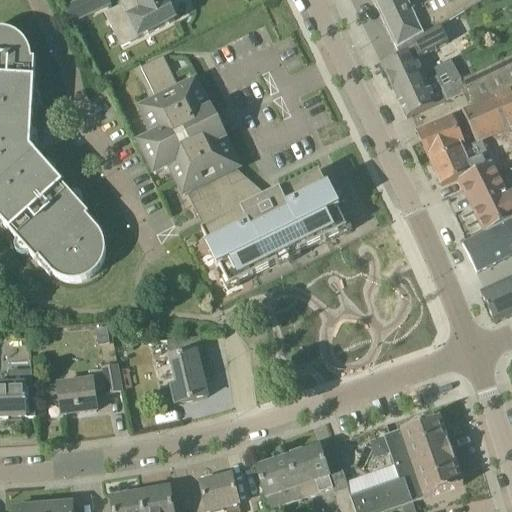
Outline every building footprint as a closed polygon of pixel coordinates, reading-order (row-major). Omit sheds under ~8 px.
[(75,23),(112,4),(109,0),(87,0),(68,10),(75,23)] [(122,48),(138,40),(175,22),(168,7),(167,7),(163,0),(136,0),(122,7),(122,8),(106,16),(122,48)] [(398,55),(441,30),(440,29),(488,0),(371,0),(398,54),(398,55)] [(449,45),(441,30),(398,55),(400,59),(382,67),(396,97),(426,83),(424,77),(416,62),(449,45)] [(26,45),(22,41),(17,37),(12,34),(5,33),(0,32),(0,222),(51,279),(53,277),(58,281),(64,283),(70,285),(76,285),(82,284),(88,282),(93,279),(97,275),(101,270),(104,265),(106,258),(106,253),(105,246),(104,241),(100,235),(103,233),(31,152),(36,62),(33,62),(31,55),(29,50),(26,45)] [(226,176),(239,170),(225,142),(226,141),(211,111),(210,112),(196,83),(180,92),(163,59),(141,71),(157,103),(142,111),(156,139),(140,146),(155,176),(167,170),(169,173),(172,172),(184,197),(195,192),(195,191),(213,182),(226,176)] [(511,59),(461,82),(443,91),(448,102),(447,102),(448,103),(464,96),(470,110),(463,113),(476,144),(511,129),(511,59)] [(448,102),(443,91),(442,91),(437,78),(426,83),(396,97),(407,121),(447,102),(448,102)] [(431,163),(461,151),(465,149),(452,118),(418,133),(431,163)] [(496,175),(493,169),(497,167),(489,150),(465,159),(461,151),(431,163),(442,188),(460,181),(465,191),(496,175)] [(345,226),(343,222),(320,175),(292,188),(319,245),(340,235),(337,230),(345,226)] [(511,194),(507,197),(496,175),(465,191),(487,235),(488,236),(511,223),(511,194)] [(232,188),(226,176),(213,182),(259,275),(278,265),(276,260),(286,255),(253,186),(246,181),(232,188)] [(205,231),(202,233),(209,247),(207,248),(218,271),(221,270),(227,284),(235,280),(238,285),(259,275),(213,182),(195,191),(195,192),(196,191),(202,203),(193,207),(205,231)] [(319,245),(292,188),(268,200),(253,186),(286,255),(297,250),(300,255),(319,245)] [(511,223),(488,236),(487,235),(463,248),(477,275),(511,257),(511,223)] [(511,318),(511,280),(481,295),(495,326),(511,318)] [(209,381),(200,338),(167,346),(177,387),(171,389),(175,407),(207,399),(203,382),(209,381)] [(89,375),(90,383),(58,388),(45,390),(46,405),(60,403),(62,417),(96,413),(94,393),(106,391),(107,397),(122,394),(118,368),(102,370),(102,372),(89,375)] [(25,386),(0,386),(0,421),(36,420),(32,386),(25,387),(25,386)] [(385,438),(400,481),(350,498),(355,511),(390,511),(402,508),(403,511),(414,511),(412,504),(424,500),(424,501),(463,487),(440,419),(385,438)] [(302,501),(319,495),(333,491),(329,479),(330,478),(320,449),(288,460),(302,501)] [(270,511),(302,501),(288,460),(257,471),(265,497),(270,511)] [(239,511),(238,506),(239,506),(231,478),(200,486),(207,511),(217,511),(226,510),(226,511),(239,511)] [(172,511),(169,490),(140,495),(143,511),(172,511)] [(355,511),(350,498),(347,491),(335,495),(340,511),(355,511)] [(143,511),(140,495),(111,500),(113,511),(143,511)]
